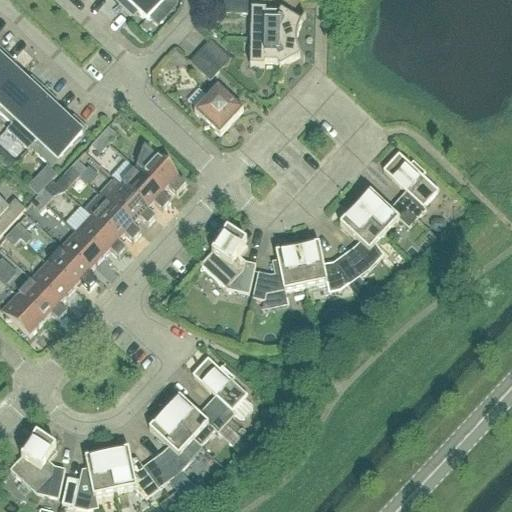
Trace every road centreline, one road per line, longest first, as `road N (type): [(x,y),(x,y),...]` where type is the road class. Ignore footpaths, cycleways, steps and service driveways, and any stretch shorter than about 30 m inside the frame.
road 1 (residential): [(37,389),(76,426),(121,424),(138,409),(178,357),(114,306)]
road 2 (residential): [(228,186),(267,217),(300,215),(370,139),(318,91)]
road 3 (secondary): [(398,511),(511,389)]
road 4 (residential): [(114,306),(228,186)]
road 5 (residential): [(116,82),(89,89),(0,3)]
road 6 (residential): [(228,186),(123,90)]
road 7 (residential): [(318,91),(228,186)]
